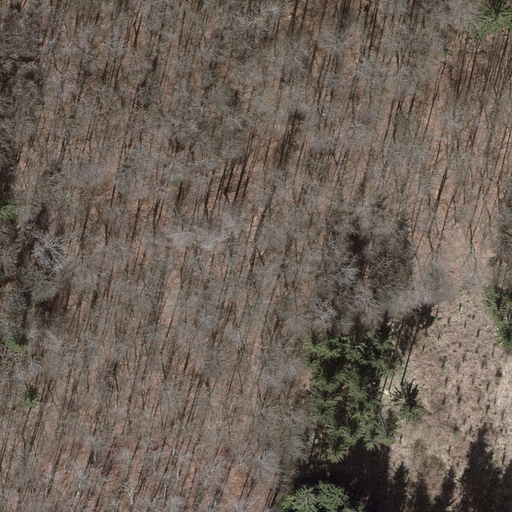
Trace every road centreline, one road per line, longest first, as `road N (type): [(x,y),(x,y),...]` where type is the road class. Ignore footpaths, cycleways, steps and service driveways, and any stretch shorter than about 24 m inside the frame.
road 1 (track): [(511,49),(459,89),(0,247)]
road 2 (track): [(142,198),(21,417),(0,427)]
